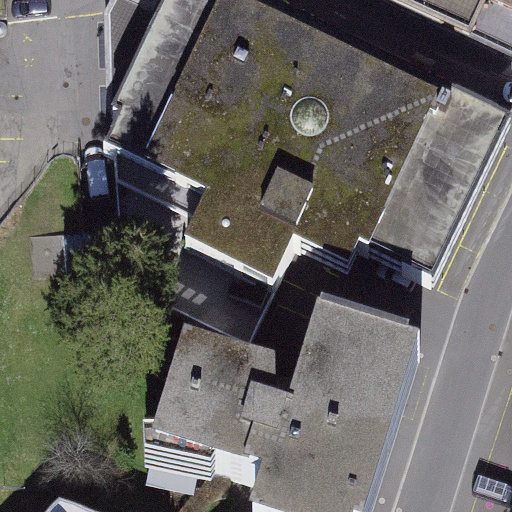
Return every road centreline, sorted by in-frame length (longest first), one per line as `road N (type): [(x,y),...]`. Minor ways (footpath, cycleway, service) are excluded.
road 1 (residential): [(314,0),(511,100)]
road 2 (residential): [(511,303),(480,384),(455,511)]
